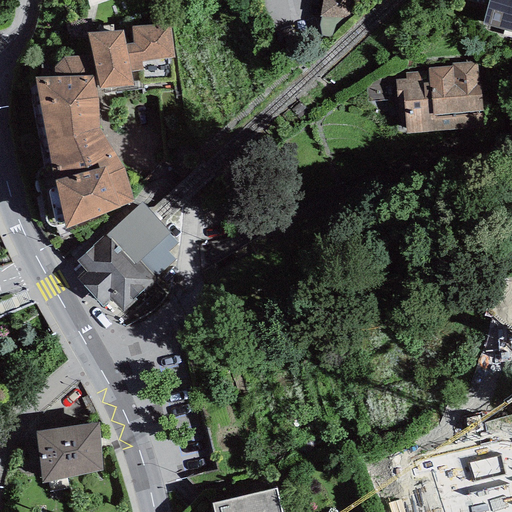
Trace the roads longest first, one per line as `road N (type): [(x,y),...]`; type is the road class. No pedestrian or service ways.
road 1 (secondary): [(90,353),(134,442),(154,511)]
road 2 (residential): [(0,441),(90,353)]
